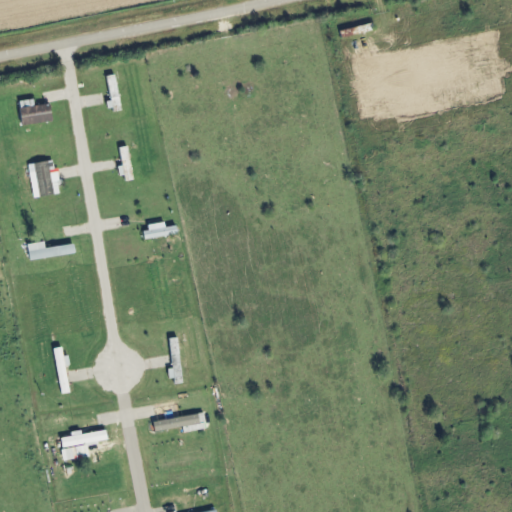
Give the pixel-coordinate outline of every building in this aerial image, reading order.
[(107,77),(110,111),(121,110),(118,75),(107,77)] [(28,107),(19,108),(21,126),(52,123),(49,103),(28,105),(28,107)] [(125,182),(134,180),(129,147),(120,148),(125,182)] [(39,197),(54,195),(49,162),(34,164),(39,197)] [(146,239),(165,238),(165,224),(146,225),(146,239)] [(30,262),(75,254),(74,245),(45,249),(44,242),(27,245),(30,262)] [(55,349),(60,395),(70,394),(67,366),(70,366),(69,357),(64,357),(63,349),(55,349)] [(61,439),(62,450),(77,448),(78,457),(88,455),(87,444),(108,441),(106,431),(81,435),(80,432),(70,433),(71,438),(61,439)]
